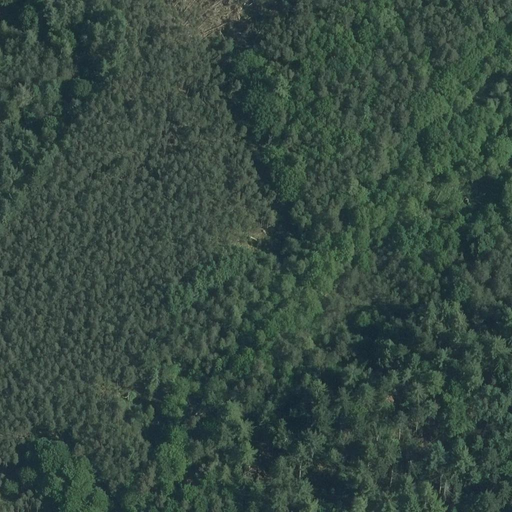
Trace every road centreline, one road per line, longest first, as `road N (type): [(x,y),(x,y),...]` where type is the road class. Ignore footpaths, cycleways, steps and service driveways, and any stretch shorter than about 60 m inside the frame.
road 1 (track): [(511,34),(116,511)]
road 2 (track): [(0,343),(117,510)]
